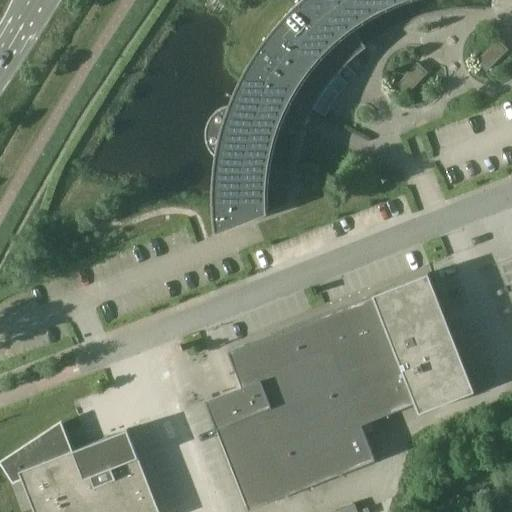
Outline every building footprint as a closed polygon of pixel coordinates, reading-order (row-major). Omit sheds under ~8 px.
[(301,0),(299,2),(293,8),(286,14),(280,21),(274,28),(269,35),(263,42),(258,49),(253,57),(248,64),(244,72),(240,80),(236,88),(233,97),(229,105),(226,113),(224,113),(221,113),(218,113),(216,114),(213,115),(211,116),(208,117),(206,119),(204,121),(203,123),(202,126),(200,128),(200,131),(199,133),(199,136),(199,139),(200,141),(200,144),(201,146),(203,149),(204,151),(206,153),(208,155),(211,156),(213,157),(216,158),(215,167),(214,175),(213,183),(213,192),(213,200),(213,208),(214,217),(214,225),(215,233),(268,213),(268,211),(267,198),(267,180),(267,177),(269,163),(271,153),(271,150),(274,140),(275,137),(278,127),(279,124),(300,132),(305,120),(309,111),(317,98),(323,88),(331,77),(344,63),(353,55),(365,45),(351,29),(361,21),(364,20),(375,13),(385,8),(388,7),(400,2),(405,0),(301,0)] [(428,273),(373,295),(420,413),(475,392),(428,273)] [(418,414),(420,413),(373,295),(228,352),(242,388),(230,392),(206,402),(249,510),(375,461),(361,425),(415,404),(418,414)] [(34,511),(97,511),(87,487),(61,498),(54,480),(80,469),(73,450),(67,434),(63,424),(1,465),(13,483),(22,480),(34,511)] [(73,450),(80,469),(54,480),(61,498),(87,487),(97,511),(159,511),(128,429),(73,450)]
